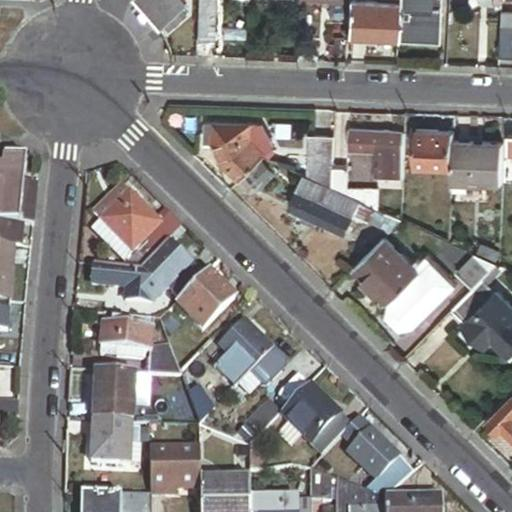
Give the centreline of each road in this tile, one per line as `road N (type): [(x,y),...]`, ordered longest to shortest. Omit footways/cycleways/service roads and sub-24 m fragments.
road 1 (residential): [(511,511),(71,80)]
road 2 (residential): [(511,97),(71,80)]
road 3 (residential): [(43,481),(71,80)]
